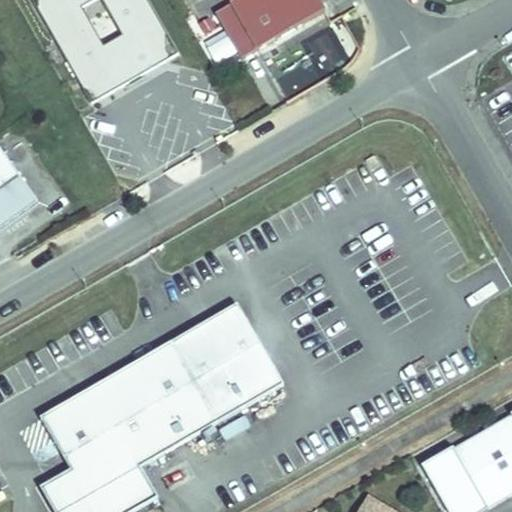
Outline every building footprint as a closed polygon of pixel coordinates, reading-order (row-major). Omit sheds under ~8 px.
[(36,0),(93,100),(177,51),(148,0),(36,0)] [(229,0),(233,6),(218,14),(243,59),(326,11),(320,0),(229,0)] [(0,154),(0,217),(30,196),(0,154)] [(209,415),(164,334),(31,410),(62,463),(31,480),(49,511),(111,511),(148,491),(131,460),(209,415)] [(458,461),(511,430),(511,419),(453,454),(458,461)] [(511,430),(458,461),(453,454),(423,471),(447,511),(486,511),(483,503),(511,486),(511,430)] [(511,486),(483,503),(486,511),(492,511),(511,500),(511,486)]
